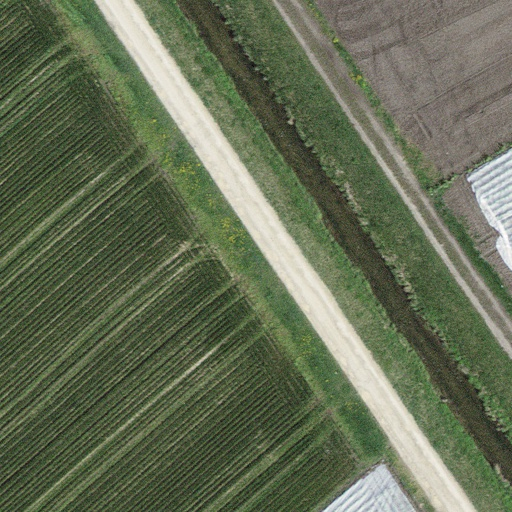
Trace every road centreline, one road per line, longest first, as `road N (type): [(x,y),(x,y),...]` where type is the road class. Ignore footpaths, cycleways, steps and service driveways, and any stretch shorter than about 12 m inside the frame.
road 1 (track): [(454,511),(113,0)]
road 2 (track): [(511,335),(283,0)]
